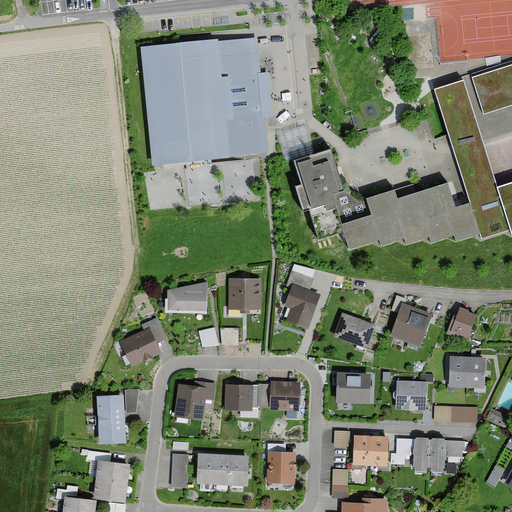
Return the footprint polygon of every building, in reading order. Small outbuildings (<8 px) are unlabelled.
[(269,157),(257,40),(141,51),(153,169),(269,157)] [(511,68),(471,81),(483,117),(511,107),(511,68)] [(511,187),(498,191),(464,84),(434,94),(470,207),(455,212),(447,187),(398,203),(394,192),(367,201),(343,193),(330,152),(293,163),(300,187),(295,189),(304,217),(309,215),(318,245),(344,236),(349,255),(381,245),(382,249),(405,242),(407,248),(429,241),(431,247),(455,239),(457,246),(480,238),(482,243),(511,234),(511,237),(511,187)] [(286,288),(290,290),(284,309),(290,311),(286,325),(307,332),(319,296),(308,293),(314,273),(293,266),(286,288)] [(260,281),(229,281),(228,312),(240,312),(240,316),(260,316),(260,281)] [(201,285),(168,293),(167,312),(206,313),(207,285),(201,285)] [(435,318),(402,305),(389,337),(422,350),(435,318)] [(476,317),(460,310),(455,323),(452,321),(446,336),(455,340),(456,337),(466,341),(476,317)] [(374,328),(342,316),(333,339),(365,351),(374,328)] [(143,333),(120,344),(132,369),(160,356),(155,346),(165,341),(156,320),(141,327),(143,333)] [(201,349),(219,348),(214,329),(197,333),(201,349)] [(238,330),(221,331),(221,348),(239,347),(238,330)] [(484,361),(450,360),(449,389),(483,390),(484,361)] [(371,377),(337,376),(337,406),(370,407),(371,377)] [(427,384),(396,383),(395,410),(426,412),(427,384)] [(197,384),(197,389),(178,387),(175,420),(203,423),(205,401),(214,402),(215,386),(197,384)] [(270,388),(259,387),(259,409),(268,409),(268,413),(298,413),(299,385),(270,385),(270,388)] [(253,414),(254,388),(226,388),(225,414),(253,414)] [(125,416),(136,415),(139,392),(124,393),(125,416)] [(97,400),(99,447),(125,446),(123,399),(97,400)] [(476,409),(435,409),(435,423),(476,423),(476,409)] [(511,417),(492,409),(487,420),(511,430),(511,417)] [(284,428),(274,423),(268,433),(279,439),(284,428)] [(350,448),(351,433),(334,432),(333,447),(350,448)] [(387,439),(353,439),(353,468),(387,469),(387,439)] [(465,442),(397,441),(396,456),(413,456),(413,473),(426,473),(426,469),(431,469),(430,474),(444,474),(444,459),(462,459),(462,452),(464,452),(465,442)] [(285,446),(267,446),(266,486),(295,487),(296,455),(285,455),(285,446)] [(93,502),(125,506),(130,467),(110,465),(111,456),(88,453),(87,462),(97,463),(93,502)] [(248,458),(197,456),(196,486),(205,487),(222,487),(237,488),(247,488),(248,458)] [(186,490),(187,457),(172,457),(171,490),(186,490)] [(499,483),(509,464),(498,458),(487,476),(499,483)] [(365,479),(365,469),(354,469),(354,479),(365,479)] [(347,472),(332,472),(331,493),(346,494),(347,472)] [(62,511),(94,511),(95,503),(64,500),(62,511)] [(361,506),(341,505),(341,511),(385,511),(386,501),(361,500),(361,506)]
